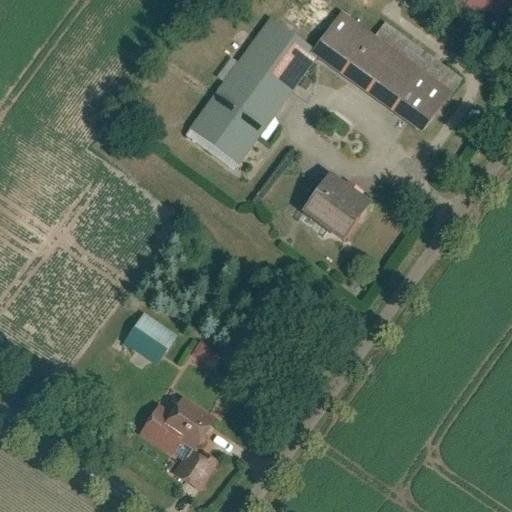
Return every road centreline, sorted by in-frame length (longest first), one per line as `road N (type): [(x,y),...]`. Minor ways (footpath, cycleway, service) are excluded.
road 1 (unclassified): [(511,103),(220,511)]
road 2 (unclassified): [(152,511),(0,411)]
